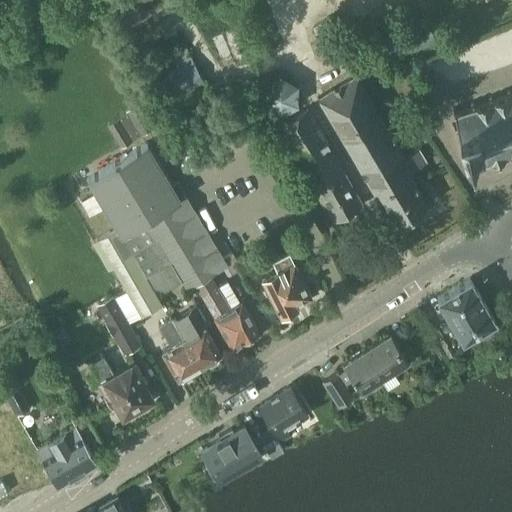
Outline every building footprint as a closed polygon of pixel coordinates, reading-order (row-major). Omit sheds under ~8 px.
[(314,27),(322,42),(344,30),(336,15),(314,27)] [(426,17),(386,34),(399,63),(439,46),(426,17)] [(360,29),(366,42),(382,35),(376,22),(360,29)] [(331,43),(340,59),(365,45),(356,29),(331,43)] [(186,45),(144,67),(165,107),(207,86),(186,45)] [(404,156),(354,73),(316,96),(372,192),(376,190),(394,220),(426,201),(407,170),(424,160),(417,148),(404,156)] [(511,91),(453,110),(471,168),(473,167),(472,163),(488,158),(489,163),(491,162),(490,157),(506,152),(507,157),(509,156),(508,152),(508,151),(511,150),(511,91)] [(110,123),(122,144),(141,132),(142,133),(154,126),(140,103),(127,110),(129,112),(110,123)] [(277,123),(313,187),(312,187),(331,221),(360,205),(341,173),(343,172),(306,107),(277,123)] [(268,135),(275,146),(285,139),(279,129),(268,135)] [(147,275),(157,268),(144,246),(148,244),(129,210),(174,184),(148,140),(88,176),(117,226),(98,237),(114,265),(134,253),(147,275)] [(171,260),(182,279),(186,286),(195,281),(214,313),(213,314),(230,344),(242,337),(247,338),(253,336),(254,330),(257,329),(239,299),(228,279),(217,285),(210,272),(225,264),(184,197),(182,198),(174,184),(129,210),(148,244),(144,246),(157,268),(171,260)] [(82,199),(90,214),(104,206),(96,191),(82,199)] [(302,234),(292,239),(297,249),(307,244),(302,234)] [(262,275),(280,311),(287,314),(293,311),(294,307),(297,305),(295,301),(309,294),(291,259),(290,260),(285,251),(272,257),(277,267),(262,275)] [(230,252),(221,256),(226,263),(234,259),(230,252)] [(163,302),(152,284),(147,275),(134,253),(114,265),(143,314),(163,302)] [(165,288),(182,279),(171,260),(157,268),(147,275),(152,284),(165,288)] [(468,276),(438,295),(438,296),(462,336),(477,327),(484,338),(488,339),(500,332),(500,329),(500,327),(469,277),(468,276)] [(137,344),(109,295),(95,304),(123,352),(137,344)] [(173,317),(172,318),(199,364),(203,361),(209,362),(215,359),(217,352),(201,324),(206,321),(196,303),(173,316),(173,317)] [(199,364),(172,318),(160,325),(170,343),(162,348),(178,375),(184,377),(190,373),(191,369),(199,364)] [(351,395),(342,381),(353,374),(360,385),(366,381),(368,385),(380,378),(378,373),(405,356),(388,330),(343,359),(347,365),(337,372),(334,369),(322,377),(338,403),(351,395)] [(105,389),(102,390),(110,404),(115,401),(120,411),(136,402),(142,403),(145,401),(146,397),(148,396),(138,377),(141,375),(133,361),(113,371),(103,354),(90,362),(105,389)] [(258,402),(281,438),(289,433),(284,424),(306,410),(288,383),(258,402)] [(6,392),(18,413),(29,407),(18,385),(6,392)] [(38,447),(37,447),(57,482),(58,483),(58,484),(60,483),(95,461),(95,462),(96,461),(97,461),(96,460),(77,429),(75,425),(74,426),(38,447)] [(220,437),(203,447),(211,461),(220,476),(262,452),(267,448),(271,456),(283,449),(269,425),(249,436),(242,425),(233,430),(231,427),(218,434),(220,437)] [(2,478),(0,479),(0,494),(8,491),(2,478)] [(126,511),(125,510),(126,509),(123,503),(122,504),(117,495),(98,506),(96,507),(95,504),(84,510),(80,511),(126,511)]
